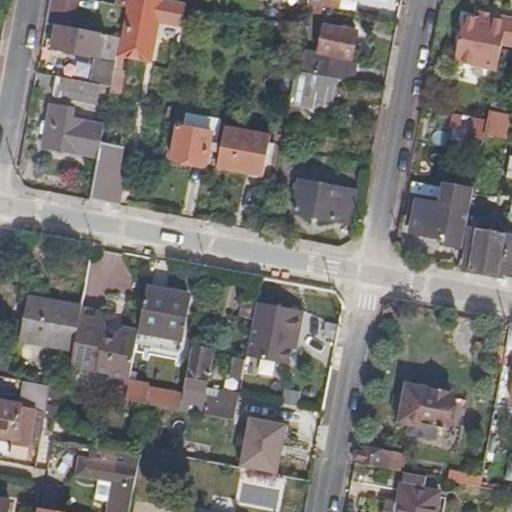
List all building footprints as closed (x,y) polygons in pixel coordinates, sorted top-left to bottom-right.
[(152,63),(157,35),(152,35),(155,21),(183,26),(187,4),(167,0),(129,0),(128,8),(122,39),(119,57),(152,63)] [(390,9),(392,0),(361,0),(361,2),(390,9)] [(488,22),(489,15),(479,13),(477,20),(488,22)] [(501,49),(502,46),(507,18),(489,15),(488,22),(477,20),(463,18),(455,64),(497,72),(499,61),(501,49)] [(511,47),(511,19),(507,18),(502,46),(511,47)] [(216,34),(218,23),(208,21),(206,32),(216,34)] [(318,51),(301,49),(297,70),(353,81),(357,60),(351,59),(357,30),(324,24),(318,51)] [(56,39),(59,27),(50,25),(48,37),(56,39)] [(102,58),(106,35),(70,29),(59,27),(56,39),(54,50),(93,57),(102,58)] [(119,57),(122,39),(106,35),(102,58),(118,61),(119,57)] [(511,63),(511,50),(501,49),(499,61),(511,63)] [(117,70),(118,61),(102,58),(93,57),(89,83),(100,86),(106,87),(113,88),(117,70)] [(124,96),(129,72),(117,70),(113,88),(112,94),(124,96)] [(332,114),(339,79),(297,71),(291,106),(332,114)] [(96,105),(100,86),(89,83),(58,77),(54,98),(96,105)] [(112,94),(113,88),(106,87),(104,94),(112,96),(112,94)] [(505,113),(508,97),(493,95),(490,110),(505,113)] [(103,145),(106,129),(88,125),(88,121),(74,119),(75,111),(52,106),(44,148),(100,160),(103,145)] [(505,138),(510,114),(505,113),(490,110),(488,119),(488,120),(485,135),(505,138)] [(485,135),(488,120),(452,114),(449,130),(485,135)] [(207,166),(212,142),(218,143),(222,122),(187,115),(185,127),(179,126),(172,159),(207,166)] [(265,177),(273,136),(226,127),(219,168),(265,177)] [(123,207),(129,175),(120,174),(124,150),(103,145),(100,160),(92,201),(123,207)] [(353,222),(358,197),(343,194),(344,188),(301,181),(296,214),(338,221),(339,219),(353,222)] [(464,249),(475,190),(447,184),(443,203),(415,198),(412,213),(415,214),(412,233),(440,239),(440,245),(464,249)] [(511,278),(511,235),(472,228),(464,270),(465,271),(511,278)] [(176,354),(187,297),(147,289),(138,334),(155,337),(153,350),(176,354)] [(83,311),(83,310),(26,299),(18,341),(75,352),(80,322),(83,311)] [(292,378),(307,311),(261,301),(246,368),(292,378)] [(252,324),(255,309),(245,307),(242,322),(252,324)] [(106,324),(99,314),(83,311),(80,322),(106,327),(106,324)] [(128,382),(138,334),(120,330),(114,334),(112,343),(103,341),(106,327),(80,322),(75,352),(72,370),(91,374),(98,370),(107,372),(113,379),(128,382)] [(233,422),(238,396),(205,389),(212,352),(192,348),(182,398),(179,412),(233,422)] [(241,380),(245,362),(233,360),(229,378),(241,380)] [(29,448),(38,402),(48,404),(49,398),(51,388),(25,383),(21,406),(0,401),(0,437),(13,440),(12,445),(29,448)] [(179,412),(182,398),(147,391),(148,387),(128,383),(125,401),(149,406),(179,412)] [(59,400),(61,390),(51,388),(49,398),(59,400)] [(443,433),(449,399),(407,391),(406,398),(399,397),(396,414),(402,415),(400,424),(409,426),(407,437),(433,442),(435,431),(443,433)] [(283,475),(292,425),(250,417),(241,468),(283,475)] [(401,475),(404,458),(356,449),(353,466),(401,475)] [(124,456),(90,451),(88,462),(137,471),(139,459),(124,456)] [(129,511),(137,471),(88,462),(77,460),(74,477),(112,484),(107,511),(129,511)] [(475,489),(476,478),(449,474),(447,483),(475,489)] [(386,503),(384,511),(435,511),(438,496),(425,493),(428,480),(403,475),(398,506),(386,503)] [(52,511),(57,489),(44,487),(39,511),(52,511)] [(0,511),(8,511),(10,503),(0,501),(0,511)]
